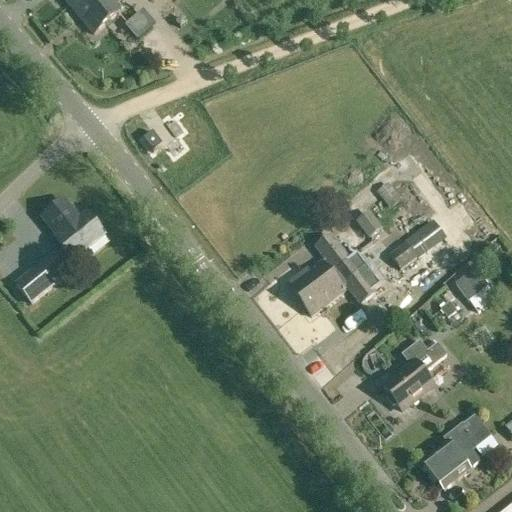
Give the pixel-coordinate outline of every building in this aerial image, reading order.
[(78,0),(74,4),(87,19),(83,23),(94,36),(119,15),(110,4),(114,0),(78,0)] [(137,40),(152,28),(153,27),(147,20),(143,15),(127,28),(137,40)] [(161,145),(153,134),(145,140),(153,150),(161,145)] [(390,210),(399,203),(387,186),(377,194),(390,210)] [(62,204),(42,220),(57,239),(55,240),(65,252),(55,259),(53,257),(16,287),(32,306),(69,276),(64,270),(105,237),(87,215),(77,223),(62,204)] [(368,217),(359,224),(370,239),(380,232),(368,217)] [(405,245),(405,246),(416,260),(444,239),(433,224),(405,245)] [(291,288),(288,290),(312,320),(347,292),(360,307),(375,295),(359,275),(354,269),(337,282),(332,276),(349,262),(331,239),(317,250),(325,260),(305,276),(303,273),(289,284),(291,288)] [(416,260),(405,246),(390,259),(401,273),(417,260),(416,260)] [(479,270),(455,289),(467,305),(491,286),(479,270)] [(449,305),(441,312),(448,321),(456,314),(449,305)] [(424,376),(447,358),(438,347),(427,355),(410,369),(384,390),(387,395),(387,400),(393,408),(398,408),(402,413),(434,389),(424,376)] [(449,446),(423,466),(444,494),(471,473),(481,465),(472,454),(491,439),(476,419),(463,429),(463,428),(445,442),(449,446)]
